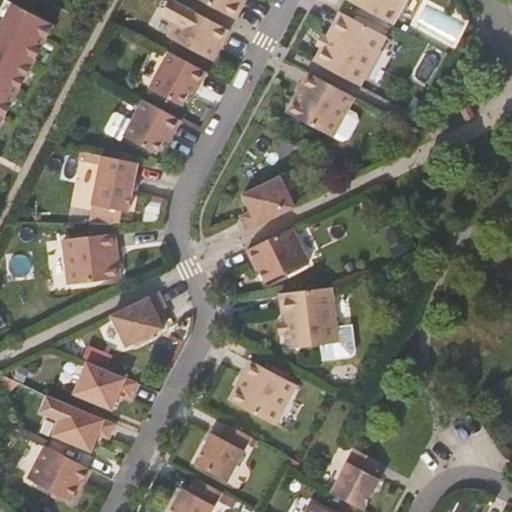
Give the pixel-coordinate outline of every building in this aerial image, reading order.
[(49,17),(11,0),(0,0),(0,111),(5,114),(49,17)] [(213,60),(230,29),(185,6),(174,0),(169,0),(162,14),(177,22),(169,37),(213,60)] [(201,0),(236,18),(245,0),(201,0)] [(349,0),(394,24),(403,7),(406,0),(349,0)] [(315,61),(361,86),(387,36),(341,11),(328,36),(323,45),(315,61)] [(323,45),(328,36),(322,33),(317,42),(323,45)] [(194,96),(207,72),(169,52),(149,89),(182,106),(189,93),(194,96)] [(355,96),(309,72),(302,85),(304,86),(297,100),(295,99),(287,112),(324,131),(333,136),(355,96)] [(304,86),(302,85),(295,99),(297,100),(304,86)] [(166,142),(179,118),(141,99),(122,136),(154,153),(161,139),(166,142)] [(476,116),(468,100),(456,106),(465,122),(476,116)] [(356,114),(348,110),(333,136),(342,141),(349,139),(358,122),(356,114)] [(128,174),(130,161),(103,156),(93,204),(128,212),(136,175),(128,174)] [(241,217),(247,230),(295,207),(280,177),(243,195),(252,211),(241,217)] [(293,227),(248,250),(254,263),(257,262),(260,269),(266,282),(310,261),(293,227)] [(116,250),(118,250),(116,235),(64,241),(70,287),(112,281),(122,280),(120,265),(118,265),(116,250)] [(329,287),(277,293),(280,321),(282,332),(284,349),(332,343),(334,358),(348,356),(352,351),(349,326),(334,328),(329,287)] [(112,315),(127,346),(164,328),(155,311),(166,306),(159,292),(112,315)] [(236,388),(235,391),(262,406),(280,416),(296,386),(251,361),(244,375),(246,376),(239,389),(236,388)] [(130,396),(136,382),(87,362),(74,393),(112,409),(119,391),(130,396)] [(244,375),(236,388),(239,389),(246,376),(244,375)] [(108,437),(114,423),(66,403),(65,403),(47,395),(40,411),(58,419),(52,434),(90,450),(97,432),(108,437)] [(252,436),(227,423),(221,435),(214,431),(196,463),(228,480),(252,436)] [(83,483),(91,469),(46,445),(29,478),(71,501),(81,482),(83,483)] [(332,492),(364,510),(382,476),(374,473),(380,461),(356,448),(332,492)] [(211,511),(222,492),(198,478),(192,490),(184,486),(170,511),(211,511)] [(306,511),(331,511),(312,501),(306,511)]
